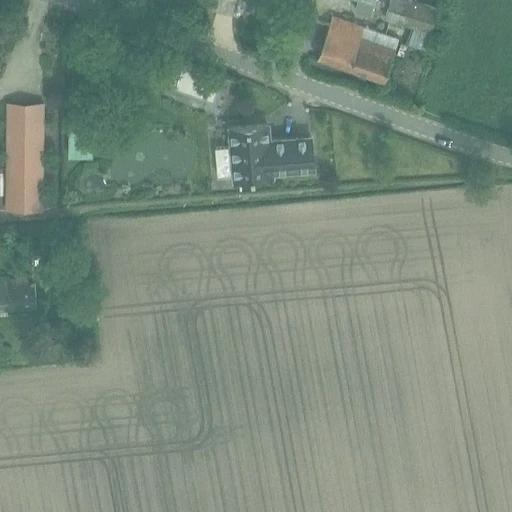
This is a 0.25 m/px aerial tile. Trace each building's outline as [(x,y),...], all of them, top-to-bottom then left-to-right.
[(401,0),(390,0),(385,20),(431,34),(438,11),(401,0)] [(352,2),(350,12),(376,18),(379,7),(352,2)] [(398,39),(331,16),(317,58),(384,81),(398,39)] [(173,77),(162,109),(222,131),(235,95),(219,89),(209,116),(174,104),(183,80),(173,77)] [(8,104),(8,124),(7,171),(7,210),(42,210),(43,104),(8,104)] [(92,116),(72,115),(71,155),(91,156),(92,116)] [(235,175),(236,180),(271,177),(271,172),(314,168),(311,138),(268,142),(267,125),(231,128),(233,147),(216,149),(218,177),(235,175)] [(33,277),(0,279),(0,309),(35,307),(33,277)]
